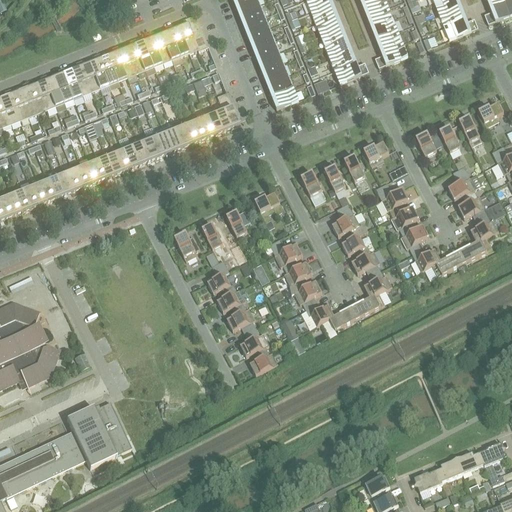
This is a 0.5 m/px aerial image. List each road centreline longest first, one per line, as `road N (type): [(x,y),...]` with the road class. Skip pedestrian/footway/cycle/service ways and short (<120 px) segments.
road 1 (residential): [(0,438),(111,385),(42,243)]
road 2 (residential): [(262,130),(32,224)]
road 3 (residential): [(210,1),(0,86)]
road 4 (residential): [(137,205),(232,388)]
road 5 (residential): [(269,152),(344,296)]
road 6 (residential): [(381,107),(451,241)]
road 7 (residential): [(137,205),(269,152)]
road 8 (residential): [(262,130),(210,1)]
road 9 (residential): [(378,84),(262,130)]
road 10 (residential): [(381,107),(493,62)]
road 11 (residential): [(269,152),(381,107)]
